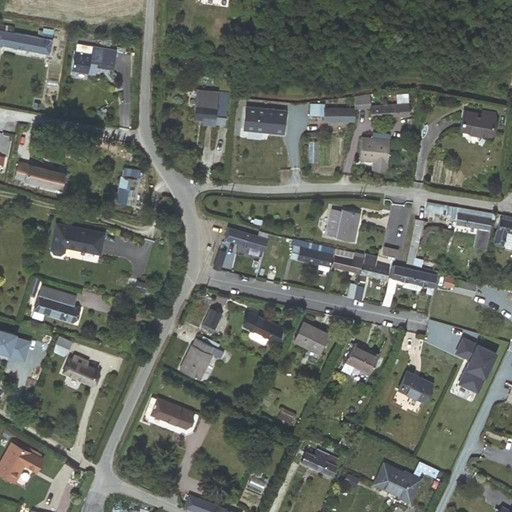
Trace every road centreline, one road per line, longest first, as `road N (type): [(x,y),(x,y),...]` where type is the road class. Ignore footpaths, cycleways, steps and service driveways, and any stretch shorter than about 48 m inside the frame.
road 1 (residential): [(175,186),(417,192),(511,211)]
road 2 (residential): [(175,186),(188,212),(194,272),(102,474)]
road 3 (residential): [(151,0),(144,135),(175,186)]
